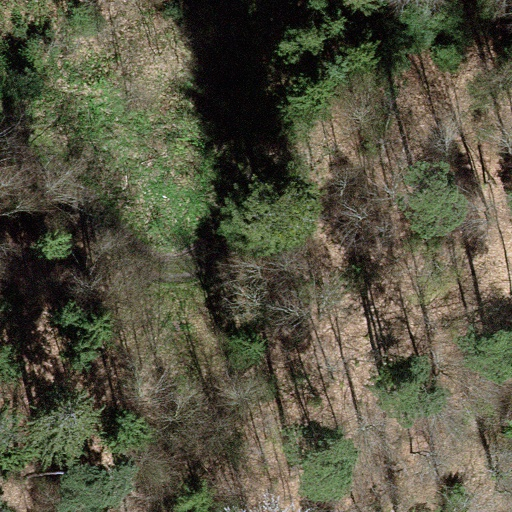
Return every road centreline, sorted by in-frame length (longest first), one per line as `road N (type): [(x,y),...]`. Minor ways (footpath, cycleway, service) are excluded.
road 1 (track): [(262,0),(204,316)]
road 2 (track): [(204,316),(0,111)]
